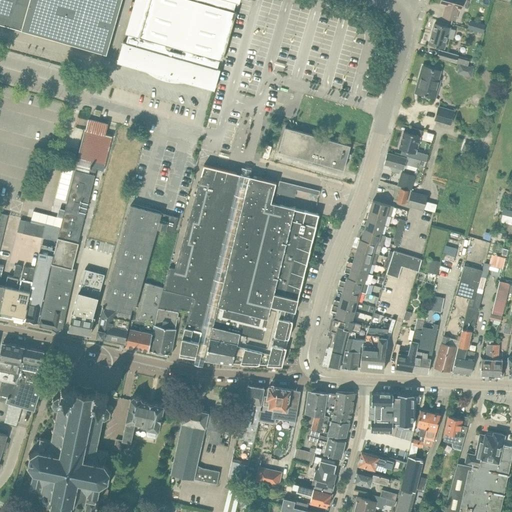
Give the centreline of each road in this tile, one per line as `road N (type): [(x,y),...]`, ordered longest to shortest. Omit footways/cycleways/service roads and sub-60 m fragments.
road 1 (residential): [(400,10),(404,43),(361,195),(325,285),(310,368)]
road 2 (residential): [(0,329),(243,374)]
road 3 (residential): [(362,378),(511,385)]
road 4 (residential): [(214,511),(243,374)]
road 5 (residential): [(362,378),(358,436),(337,511)]
